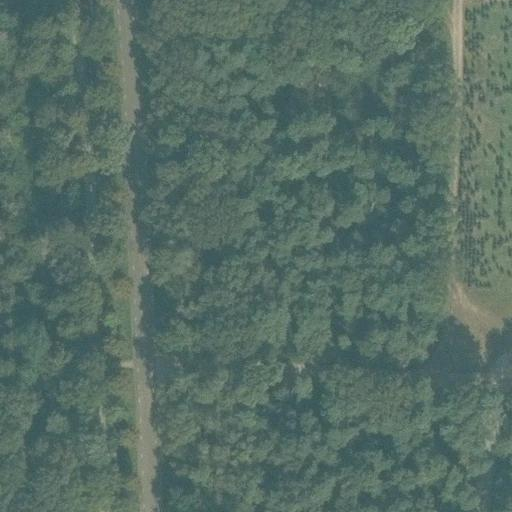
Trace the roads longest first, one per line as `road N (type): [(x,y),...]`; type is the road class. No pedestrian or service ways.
road 1 (tertiary): [(150,511),(123,0)]
road 2 (track): [(434,384),(451,293),(458,0)]
road 3 (track): [(144,370),(511,389)]
road 4 (track): [(493,388),(478,511)]
